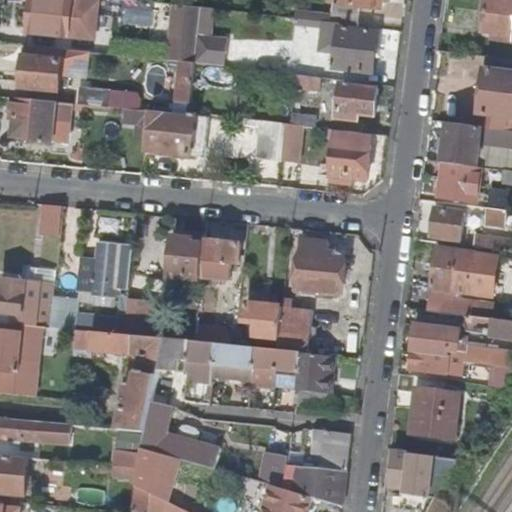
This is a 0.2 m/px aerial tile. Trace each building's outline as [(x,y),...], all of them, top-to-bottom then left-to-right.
[(74,0),(32,0),(28,32),(93,38),(97,7),(74,4),(74,0)] [(330,23),(359,26),(361,6),(375,7),(376,0),(343,0),(343,9),(331,8),(330,15),(330,23)] [(511,0),(486,0),(483,29),(505,32),(504,41),(511,42),(511,0)] [(172,30),(182,31),(184,7),(174,6),(172,30)] [(199,36),(202,9),(184,7),(182,31),(172,30),(169,61),(179,63),(196,64),(199,36)] [(296,11),(295,19),(294,24),(329,28),(330,23),(330,15),(296,11)] [(377,33),(339,29),(335,69),(373,74),(377,33)] [(229,40),(199,36),(196,64),(226,67),(229,40)] [(76,63),(76,60),(77,51),(61,50),(60,59),(63,60),(63,62),(76,63)] [(511,53),(488,50),(487,58),(511,60),(511,53)] [(77,51),(76,60),(90,61),(91,53),(77,51)] [(60,91),(63,62),(63,60),(60,59),(26,56),(23,87),(60,91)] [(511,60),(487,58),(480,114),(511,118),(511,60)] [(166,69),(178,70),(179,63),(169,61),(166,61),(166,69)] [(179,63),(178,70),(175,103),(191,105),(196,64),(179,63)] [(323,78),(297,75),(296,88),(321,91),(323,78)] [(379,90),(342,86),(338,120),(360,123),(360,116),(376,118),(379,90)] [(80,89),(78,104),(111,107),(112,93),(80,89)] [(115,91),(114,108),(142,109),(142,92),(115,91)] [(72,103),(14,97),(11,119),(29,121),(27,141),(55,144),(57,123),(70,125),(72,103)] [(136,122),(149,124),(150,114),(150,111),(137,110),(136,122)] [(149,124),(146,151),(192,156),(196,119),(150,114),(149,124)] [(313,128),(317,128),(318,118),(293,115),(292,126),(303,127),(313,128)] [(286,125),(259,122),(256,161),(283,163),(283,162),(284,150),(286,125)] [(446,122),(441,163),(445,164),(477,168),(481,127),(446,122)] [(292,126),(286,125),(284,150),(283,162),(300,163),(303,127),(292,126)] [(511,130),(497,129),(496,143),(511,145),(511,130)] [(329,140),(336,141),(332,176),(350,178),(366,180),(370,144),(371,134),(330,130),(329,140)] [(477,168),(445,164),(441,197),(478,201),(482,169),(477,168)] [(350,178),(332,176),(331,182),(350,184),(350,178)] [(511,207),(511,190),(486,188),(485,205),(511,207)] [(46,230),(62,231),(64,207),(48,205),(46,230)] [(466,213),(436,208),(433,236),(462,240),(466,213)] [(508,210),(489,208),(487,223),(506,225),(508,210)] [(331,239),(302,236),(298,291),(343,295),(348,252),(330,250),(331,239)] [(473,247),(511,252),(511,240),(475,236),(473,247)] [(189,287),(201,288),(202,279),(205,245),(194,244),(194,239),(176,237),(173,278),(190,279),(189,287)] [(241,242),(206,239),(205,245),(202,279),(228,282),(230,264),(239,264),(241,242)] [(116,297),(129,299),(134,248),(101,244),(97,286),(116,288),(116,297)] [(476,253),(437,248),(432,288),(471,293),(476,253)] [(17,314),(16,325),(52,328),(53,317),(33,315),(37,281),(4,278),(0,312),(17,314)] [(44,292),(56,293),(57,281),(45,280),(44,292)] [(430,295),(428,311),(453,314),(455,299),(430,295)] [(480,302),(478,318),(495,320),(497,303),(480,302)] [(66,319),(67,305),(54,303),(53,317),(66,319)] [(284,308),(284,307),(247,303),(245,323),(258,325),(256,336),(280,339),(284,308)] [(66,319),(78,320),(80,306),(67,305),(66,319)] [(305,310),(284,308),(280,339),(279,351),(301,353),(305,310)] [(154,313),(128,309),(126,324),(125,335),(152,338),(154,313)] [(511,334),(511,322),(495,320),(478,318),(466,316),(465,327),(469,328),(469,332),(496,336),(496,333),(511,334)] [(126,324),(78,320),(66,319),(53,317),(52,328),(76,331),(125,335),(126,324)] [(43,328),(5,324),(4,332),(0,331),(0,393),(36,398),(43,328)] [(454,330),(418,325),(412,370),(448,375),(454,330)] [(227,332),(197,329),(195,343),(218,345),(226,345),(227,332)] [(125,335),(76,331),(75,341),(94,342),(92,351),(109,351),(109,352),(141,356),(140,367),(135,388),(129,387),(120,431),(127,431),(146,433),(166,339),(152,338),(125,335)] [(183,372),(188,373),(192,342),(167,340),(162,369),(176,371),(177,364),(183,365),(183,372)] [(187,381),(214,385),(214,378),(218,345),(195,343),(192,342),(188,373),(187,381)] [(214,378),(251,382),(255,348),(237,347),(226,345),(218,345),(214,378)] [(251,382),(251,384),(275,387),(279,351),(255,348),(251,382)] [(275,387),(300,391),(304,353),(301,353),(279,351),(275,387)] [(300,391),(333,395),(337,357),(304,353),(300,391)] [(155,401),(174,405),(175,406),(178,389),(158,385),(155,401)] [(459,396),(418,389),(412,434),(453,440),(459,396)] [(333,395),(300,391),(298,408),(335,412),(337,395),(333,395)] [(192,465),(197,445),(186,443),(184,450),(166,446),(172,419),(174,405),(155,401),(144,452),(181,462),(192,465)] [(53,424),(0,418),(0,438),(41,442),(42,429),(52,430),(53,424)] [(324,455),(323,463),(322,468),(347,471),(352,433),(316,430),(313,454),(324,455)] [(146,433),(127,431),(123,453),(116,452),(114,466),(138,468),(142,451),(146,433)] [(192,465),(235,477),(240,457),(197,445),(192,465)] [(144,452),(142,451),(138,468),(137,477),(135,486),(149,493),(156,496),(159,479),(175,484),(181,462),(144,452)] [(445,459),(397,452),(392,486),(418,489),(417,496),(430,498),(434,466),(444,468),(445,459)] [(29,459),(0,456),(0,493),(26,496),(29,459)] [(283,490),(289,466),(290,463),(269,457),(262,484),(283,490)] [(138,468),(114,466),(113,475),(137,477),(138,468)] [(301,469),(289,466),(283,490),(292,492),(294,493),(301,469)] [(347,471),(322,468),(310,467),(308,479),(304,495),(322,501),(343,506),(347,471)] [(149,493),(135,486),(134,498),(149,499),(149,493)] [(294,493),(292,492),(288,505),(268,499),(264,511),(318,511),(322,501),(304,495),(294,493)] [(147,511),(149,499),(134,498),(131,511),(147,511)] [(0,501),(0,511),(18,511),(19,509),(4,507),(5,502),(0,501)] [(187,511),(169,503),(164,511),(187,511)]
